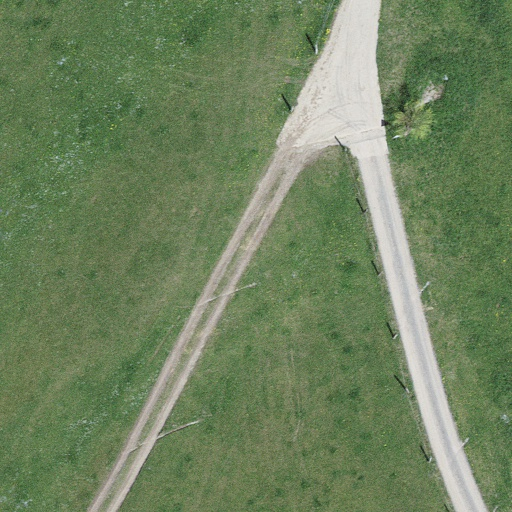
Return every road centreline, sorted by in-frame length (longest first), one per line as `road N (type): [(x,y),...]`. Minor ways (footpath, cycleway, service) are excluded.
road 1 (track): [(101,511),(350,47)]
road 2 (track): [(471,511),(406,306),(350,47)]
